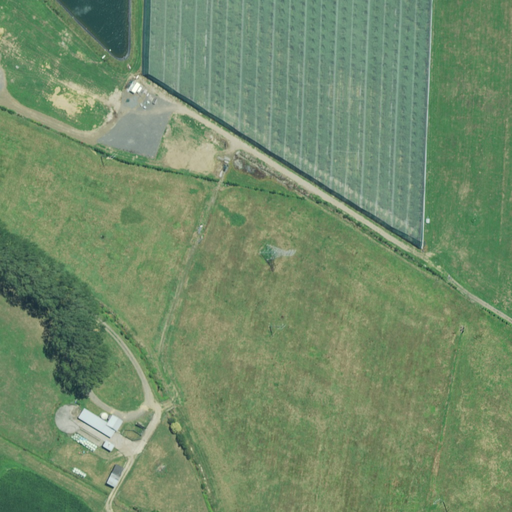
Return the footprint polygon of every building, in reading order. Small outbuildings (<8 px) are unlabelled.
[(66,18),(51,10),(46,19),(60,28),(66,18)] [(108,423),(84,409),(79,418),(113,438),(117,431),(123,421),(112,415),(108,423)] [(103,410),(100,417),(106,420),(110,414),(103,410)] [(115,445),(107,441),(103,447),(112,451),(115,445)] [(125,468),(116,464),(106,483),(115,487),(125,468)]
